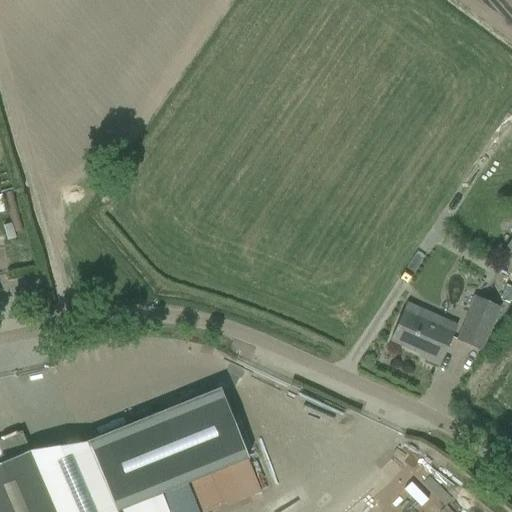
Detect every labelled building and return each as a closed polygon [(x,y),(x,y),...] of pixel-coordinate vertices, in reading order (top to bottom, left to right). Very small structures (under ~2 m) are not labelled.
[(9,200),(15,218),(24,215),(18,197),(9,200)] [(9,229),(14,245),(29,241),(24,224),(9,229)] [(511,287),(505,285),(500,296),(511,301),(511,299),(511,287)] [(499,309),(475,299),(457,340),(480,351),(499,309)] [(426,357),(424,360),(438,367),(453,334),(420,320),(424,312),(406,304),(389,342),(420,355),(421,354),(426,357)] [(461,346),(451,374),(472,382),(482,354),(461,346)] [(87,443),(95,461),(115,511),(206,511),(259,491),(218,390),(87,443)] [(0,511),(55,511),(28,450),(21,431),(0,440),(0,511)]
